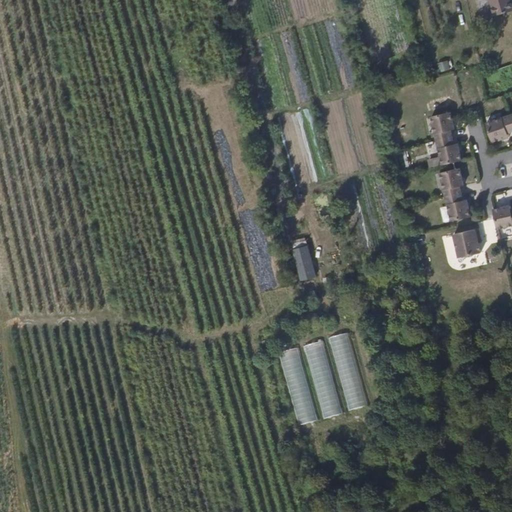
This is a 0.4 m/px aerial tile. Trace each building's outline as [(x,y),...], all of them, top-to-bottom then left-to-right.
[(511,13),(511,12),(507,0),(487,0),(493,19),(511,13)] [(441,71),(451,68),(448,59),(438,62),(441,71)] [(511,131),(511,114),(488,123),(495,142),(511,135),(510,132),(511,131)] [(457,135),(451,118),(431,123),(438,147),(454,143),(452,137),(457,135)] [(464,166),(459,149),(456,151),(454,143),(438,147),(444,172),(464,166)] [(467,192),(462,175),(443,179),(449,203),(464,199),(463,193),(467,192)] [(494,195),(496,206),(510,203),(508,193),(494,195)] [(475,223),(470,205),(466,206),(464,199),(449,203),(456,228),(475,223)] [(511,231),(511,210),(496,215),(501,234),(511,231)] [(482,240),(480,231),(454,237),(460,261),(482,256),(479,248),(477,241),(482,240)]
